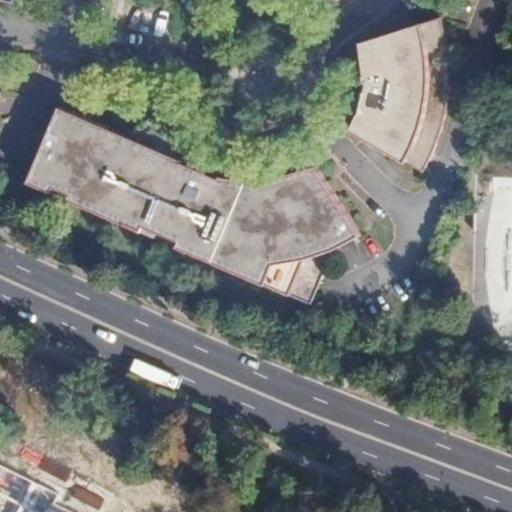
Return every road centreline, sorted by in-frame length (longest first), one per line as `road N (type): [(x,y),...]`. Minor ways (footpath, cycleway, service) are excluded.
road 1 (primary): [(511,475),(288,388),(0,260)]
road 2 (primary): [(0,297),(264,415),(511,511)]
road 3 (residential): [(423,228),(488,0)]
road 4 (residential): [(0,23),(195,55)]
road 5 (residential): [(195,55),(200,93),(228,124),(274,135),(308,121)]
road 6 (residential): [(308,121),(423,228)]
road 7 (residential): [(325,281),(365,284),(388,275),(423,228)]
